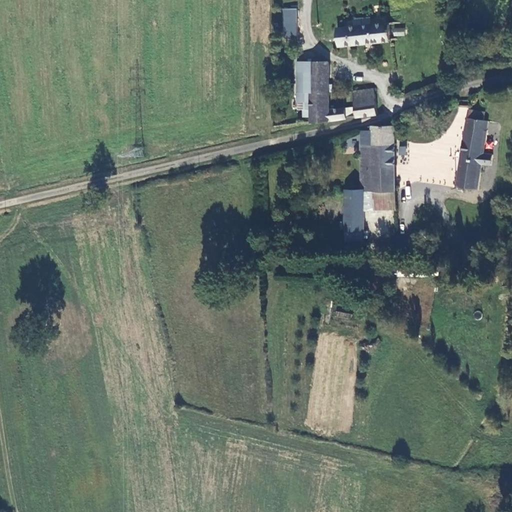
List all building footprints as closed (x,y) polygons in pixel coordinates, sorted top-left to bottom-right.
[(282,37),(296,37),(297,9),(283,8),(282,37)] [(393,40),(391,23),(338,29),(340,46),(393,40)] [(405,27),(393,27),(392,36),(405,36),(405,27)] [(296,91),(313,92),(315,62),(298,61),(296,91)] [(313,92),(312,123),(346,118),(345,109),(328,110),(328,62),(315,62),(313,92)] [(354,92),(357,117),(377,113),(373,89),(354,92)] [(469,111),(468,120),(482,122),(484,113),(469,111)] [(458,188),(479,191),(483,163),(492,165),(494,155),(484,153),(488,123),(482,122),(468,120),(458,188)] [(395,190),(395,126),(373,126),(373,130),(360,131),(361,190),(363,190),(374,190),(395,190)] [(363,207),(363,190),(361,190),(346,190),(346,229),(363,229),(363,207)] [(374,207),(374,190),(363,190),(363,207),(374,207)] [(363,229),(346,229),(346,241),(363,241),(363,229)]
